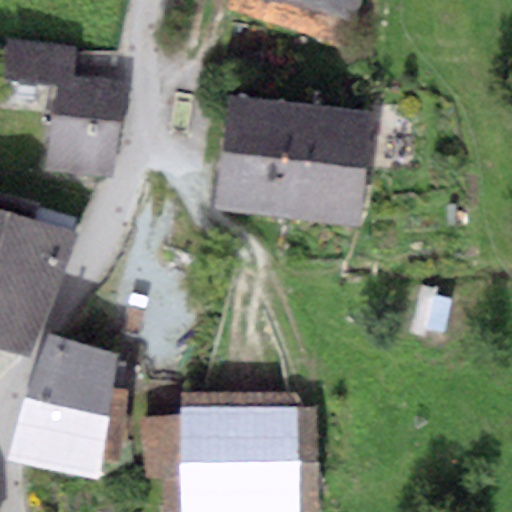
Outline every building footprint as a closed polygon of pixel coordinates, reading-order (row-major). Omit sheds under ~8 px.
[(214,0),(214,1),(365,34),(372,0),(214,0)] [(117,90),(49,84),(42,171),(109,177),(117,90)] [(364,120),(221,106),(211,213),(353,227),(364,120)] [(67,245),(0,224),(0,360),(8,363),(67,245)] [(128,363),(43,343),(15,461),(101,481),(128,363)] [(309,511),(312,423),(175,420),(172,511),(309,511)]
